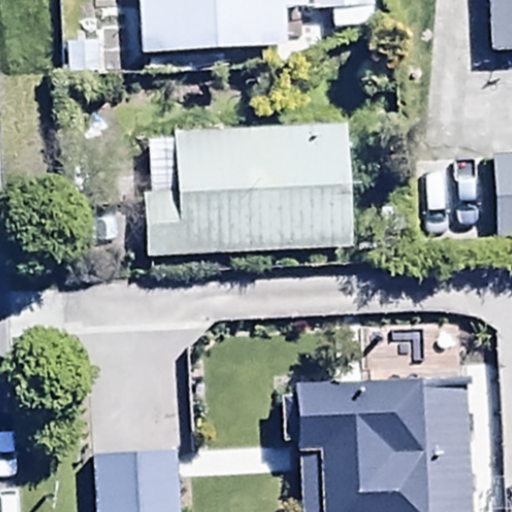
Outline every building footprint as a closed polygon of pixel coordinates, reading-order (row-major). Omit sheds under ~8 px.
[(129,0),(132,63),(278,57),(277,24),(299,23),(298,0),(129,0)] [(364,0),(303,0),(304,19),(330,19),(330,37),(365,36),(364,0)] [(511,0),(480,0),(483,62),(511,60),(511,0)] [(134,205),(136,266),(345,258),(340,133),(164,140),(165,151),(142,152),(144,204),(134,205)] [(511,164),(484,166),(488,256),(511,254),(511,164)] [(463,511),(461,354),(406,355),(406,389),(290,390),(291,511),(463,511)]
